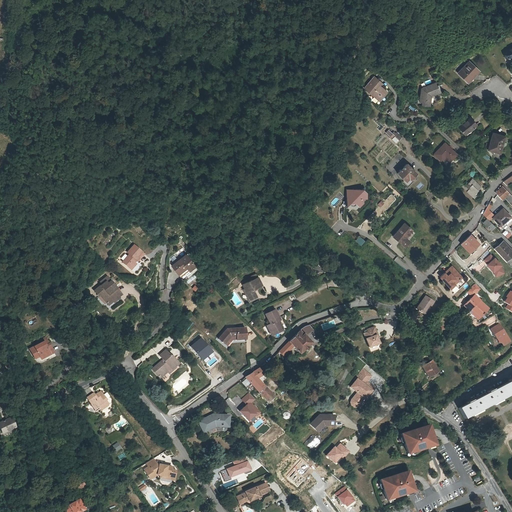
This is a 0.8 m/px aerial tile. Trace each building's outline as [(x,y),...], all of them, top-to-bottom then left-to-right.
[(505,57),(506,58),(506,59),(508,59),(508,58),(511,55),(511,48),(506,51),(504,52),(503,53),(503,54),(503,55),(504,56),(505,57)] [(457,72),(465,81),(467,78),(473,73),(474,75),(478,71),(468,61),(457,72)] [(369,75),(376,81),(378,80),(371,73),(369,75)] [(384,90),(378,84),(375,82),(376,81),(369,75),(363,82),(378,96),(384,90)] [(363,82),(361,85),(376,98),(378,96),(363,82)] [(421,103),(421,106),(429,107),(430,96),(440,92),(437,86),(438,86),(437,85),(436,85),(436,83),(421,90),(419,103),(421,103)] [(469,117),(457,127),(463,134),(475,124),(469,117)] [(385,133),(391,139),(395,135),(389,129),(385,133)] [(487,148),(487,149),(498,153),(504,136),(492,133),(488,144),(486,143),(484,147),(487,148)] [(449,151),(451,149),(438,137),(437,139),(449,151)] [(443,157),(449,151),(437,139),(430,146),(443,157)] [(430,146),(428,149),(440,160),(443,157),(430,146)] [(405,162),(395,172),(403,180),(407,176),(409,178),(415,172),(405,162)] [(505,185),(511,180),(511,174),(502,182),(505,185)] [(473,198),(476,195),(474,193),(480,187),(472,179),(468,184),(471,186),(469,188),(464,183),(461,187),(473,198)] [(501,200),(504,197),(508,194),(502,186),(495,193),(501,200)] [(347,198),(341,204),(344,207),(349,202),(351,203),(354,203),(355,202),(360,206),(364,202),(364,199),(367,199),(367,193),(363,190),(362,191),(361,189),(349,188),(349,192),(347,192),(347,198)] [(486,207),(482,215),(487,219),(488,221),(491,218),(494,216),(486,207)] [(494,216),(491,218),(498,226),(508,217),(501,209),(494,216)] [(487,219),(483,223),(490,231),(494,227),(488,221),(487,219)] [(413,229),(405,223),(396,233),(407,244),(410,241),(406,237),(413,229)] [(509,232),(511,231),(511,230),(511,228),(509,229),(506,223),(501,225),(503,229),(507,228),(509,232)] [(482,232),(476,238),(482,243),(488,238),(482,232)] [(405,246),(407,244),(396,233),(393,236),(405,246)] [(469,252),(474,247),(478,243),(471,236),(472,235),(471,233),(461,244),(469,252)] [(508,257),(511,253),(511,252),(503,242),(493,250),(503,261),(508,257)] [(127,254),(129,256),(123,264),(132,271),(136,265),(135,263),(137,261),(138,262),(144,255),(134,246),(127,254)] [(186,267),(189,270),(194,265),(185,254),(171,266),(178,274),(186,267)] [(489,255),(483,260),(487,264),(486,265),(492,272),(493,272),(501,270),(500,265),(493,258),(493,259),(489,255)] [(452,266),(447,270),(450,273),(447,275),(444,272),(440,277),(450,288),(454,292),(466,282),(452,266)] [(186,267),(178,274),(180,277),(189,270),(186,267)] [(253,289),(256,287),(262,285),(258,277),(243,284),(245,289),(249,299),(256,296),(253,291),(253,289)] [(94,292),(98,298),(100,297),(106,303),(111,310),(121,301),(118,298),(121,295),(115,288),(106,278),(100,283),(102,286),(94,292)] [(472,297),(479,289),(474,284),(467,291),(472,297)] [(116,286),(115,288),(121,295),(123,294),(116,286)] [(249,299),(245,289),(243,290),(249,301),(257,297),(256,296),(249,299)] [(511,295),(508,293),(503,301),(506,302),(505,304),(506,305),(504,308),(511,313),(511,307),(511,308),(511,307),(511,295)] [(477,320),(488,309),(474,295),(463,306),(477,320)] [(416,308),(422,313),(429,305),(430,306),(433,301),(425,296),(416,308)] [(267,326),(268,330),(269,332),(272,331),(274,335),(283,331),(279,321),(280,320),(278,318),(275,310),(266,314),(270,325),(267,326)] [(501,347),(509,341),(498,324),(489,329),(501,347)] [(284,356),(294,347),(300,354),(301,352),(302,354),(311,346),(309,345),(311,343),(304,335),(309,331),(313,331),(309,326),(305,327),(300,330),(301,331),(279,352),(284,356)] [(376,335),(374,326),(366,328),(367,331),(362,332),(366,346),(376,343),(374,335),(376,335)] [(244,327),(227,328),(218,338),(224,344),(231,336),(235,336),(235,339),(245,339),(244,327)] [(200,336),(190,344),(203,360),(213,352),(200,336)] [(39,341),(41,344),(44,342),(46,346),(49,344),(46,338),(39,341)] [(30,349),(32,354),(37,352),(39,357),(40,360),(53,354),(49,344),(46,346),(44,342),(41,344),(30,349)] [(160,358),(151,364),(155,369),(153,370),(158,376),(166,370),(167,372),(175,367),(174,366),(170,360),(173,357),(171,353),(170,354),(168,351),(165,348),(159,352),(162,357),(163,358),(161,360),(160,358)] [(178,363),(173,357),(170,360),(174,366),(178,363)] [(432,361),(422,366),(427,376),(437,370),(432,361)] [(259,368),(252,372),(256,379),(263,374),(259,368)] [(364,370),(350,387),(357,392),(351,399),(356,403),(362,396),(364,399),(370,392),(371,390),(367,387),(369,384),(366,381),(371,375),(364,370)] [(256,379),(252,372),(245,377),(250,383),(250,384),(251,384),(254,388),(255,389),(258,392),(258,393),(259,393),(267,402),(273,396),(258,379),(257,379),(256,379)] [(469,402),(459,407),(464,417),(511,392),(511,377),(508,379),(509,381),(494,389),(494,387),(488,390),(489,391),(474,399),(473,398),(468,400),(469,402)] [(83,393),(87,398),(94,394),(91,389),(83,393)] [(255,399),(248,392),(242,399),(246,404),(239,411),(251,422),(261,412),(252,403),(255,399)] [(90,405),(94,410),(97,407),(99,410),(100,411),(101,411),(108,406),(108,405),(105,401),(106,400),(101,393),(96,396),(94,394),(87,398),(91,405),(90,405)] [(356,403),(351,399),(350,402),(351,405),(353,407),(356,407),(359,405),(364,399),(362,396),(356,403)] [(319,415),(310,424),(317,431),(324,425),(334,425),(334,415),(319,415)] [(211,419),(210,417),(200,424),(205,432),(214,426),(228,427),(228,417),(216,416),(216,417),(214,417),(211,419)] [(0,422),(0,425),(3,432),(16,427),(11,417),(0,422)] [(429,425),(401,433),(408,453),(435,444),(429,425)] [(118,442),(112,446),(116,451),(122,447),(118,442)] [(344,456),(348,451),(340,444),(336,448),(334,447),(326,455),(334,462),(339,456),(342,454),(344,456)] [(159,466),(158,465),(154,459),(146,464),(150,469),(146,472),(151,480),(159,475),(159,474),(162,474),(162,476),(170,477),(172,479),(175,480),(176,470),(173,470),(173,467),(165,466),(164,467),(159,466)] [(247,460),(221,470),(225,481),(251,471),(247,460)] [(301,460),(286,476),(298,487),(305,479),(301,476),(309,468),(301,460)] [(410,470),(382,479),(389,501),(417,492),(410,470)] [(79,489),(85,485),(81,476),(74,480),(79,489)] [(247,494),(243,496),(246,503),(251,501),(251,502),(262,498),(261,495),(264,494),(264,495),(271,492),(267,484),(261,487),(261,488),(258,489),(257,488),(246,492),(247,494)] [(345,486),(336,493),(346,507),(355,500),(345,486)] [(64,507),(66,511),(83,511),(83,510),(85,510),(79,499),(64,507)]
